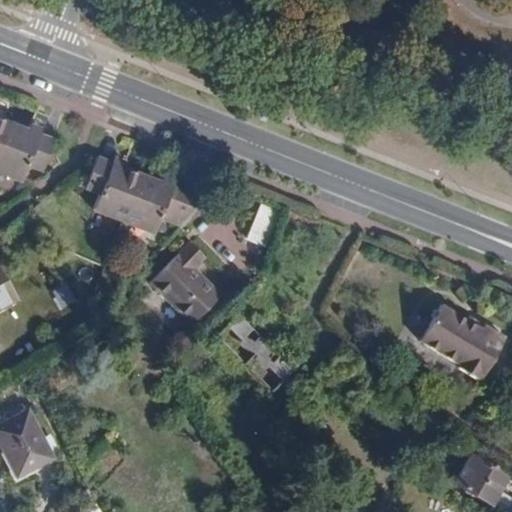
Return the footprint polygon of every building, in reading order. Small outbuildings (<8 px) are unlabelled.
[(48,147),(51,138),(36,132),(26,128),(7,120),(0,137),(0,171),(18,178),(24,163),(39,169),(48,147)] [(26,128),(36,132),(39,125),(29,121),(26,128)] [(108,161),(94,155),(90,164),(81,185),(97,192),(91,208),(120,220),(139,173),(120,165),(108,161)] [(110,155),(108,161),(120,165),(123,160),(110,155)] [(178,224),(201,199),(169,185),(158,181),(139,173),(120,220),(151,232),(157,215),(178,224)] [(158,181),(169,185),(171,179),(160,175),(158,181)] [(259,207),(247,237),(260,242),(271,212),(259,207)] [(315,311),(337,270),(282,241),(265,273),(300,292),(297,298),(296,301),(315,311)] [(172,253),(142,282),(182,325),(212,297),(172,253)] [(0,272),(0,301),(12,296),(0,272)] [(300,292),(265,273),(262,279),(297,298),(300,292)] [(481,330),(438,308),(419,342),(461,366),(459,370),(478,379),(480,376),(483,378),(505,337),(484,325),(481,330)] [(237,313),(227,325),(243,339),(254,328),(237,313)] [(0,425),(0,458),(7,471),(42,451),(21,414),(0,425)] [(42,451),(7,471),(12,480),(47,461),(42,451)] [(494,507),(507,482),(469,462),(457,486),(494,507)]
